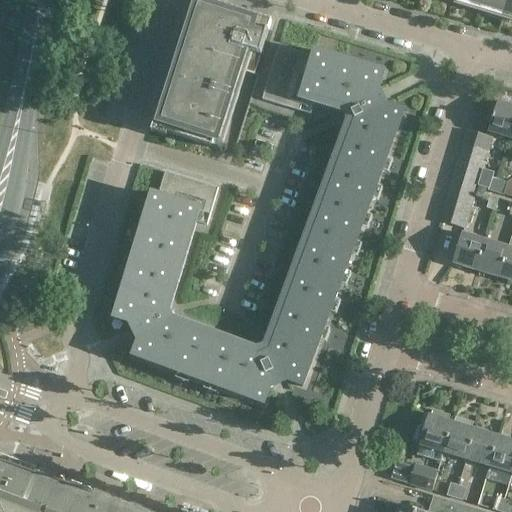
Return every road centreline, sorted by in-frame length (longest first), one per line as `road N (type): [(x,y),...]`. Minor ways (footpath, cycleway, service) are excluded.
road 1 (residential): [(171,0),(72,322),(78,364),(64,398)]
road 2 (residential): [(402,292),(473,49)]
road 3 (residential): [(294,476),(64,398)]
road 4 (residential): [(53,432),(254,511)]
road 5 (secondary): [(11,163),(39,0)]
road 6 (residential): [(347,495),(384,351)]
road 7 (residential): [(473,49),(331,6)]
road 8 (residential): [(384,351),(511,391)]
